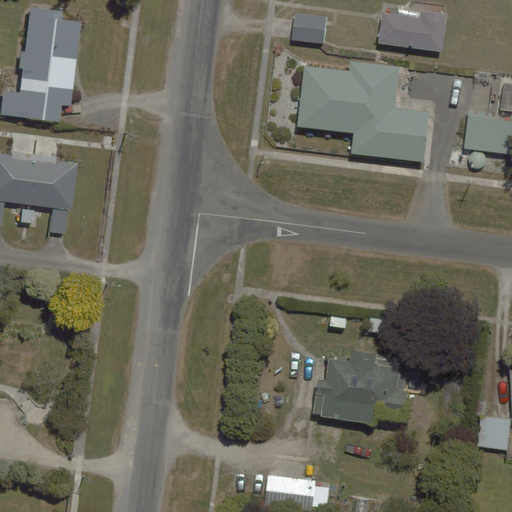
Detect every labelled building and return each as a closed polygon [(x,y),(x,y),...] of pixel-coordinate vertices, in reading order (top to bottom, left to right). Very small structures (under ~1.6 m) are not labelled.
[(63,10),(26,8),(24,48),(16,48),(15,68),(26,69),(26,76),(5,75),(3,116),(61,119),(62,103),(69,103),(70,89),(75,89),(79,21),(62,20),(63,10)] [(448,14),(422,10),(421,17),(382,12),(377,43),(442,52),(448,14)] [(295,13),(290,39),(325,44),(329,18),(295,13)] [(297,123),(354,129),(351,153),(430,162),(432,138),(436,108),(401,104),(405,66),(354,60),(353,70),(304,64),(297,123)] [(511,155),(511,117),(497,116),(501,90),(475,86),(466,148),(511,155)] [(0,225),(4,226),(6,199),(22,201),(21,221),(36,223),(38,203),(51,204),(49,230),(68,232),(70,205),(77,206),(81,155),(0,147),(0,225)] [(388,316),(370,313),(367,331),(385,334),(388,316)] [(351,357),(332,354),(329,374),(319,372),(312,411),(375,422),(376,412),(404,417),(409,388),(396,385),(399,365),(372,361),(374,348),(353,344),(351,357)] [(511,446),(511,427),(511,420),(511,370),(511,416),(477,417),(478,448),(511,446)] [(263,504),(312,510),(312,506),(334,508),(336,482),(266,474),(263,504)]
